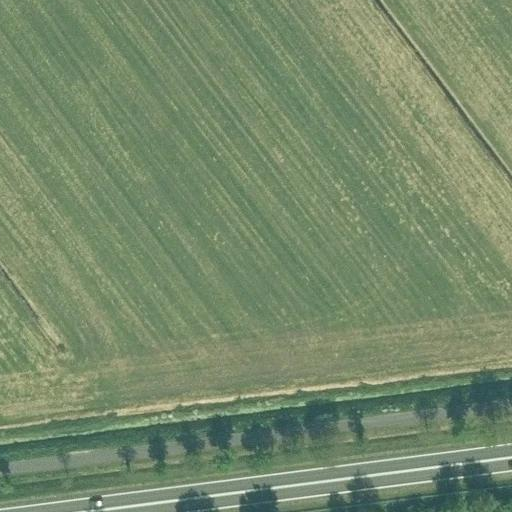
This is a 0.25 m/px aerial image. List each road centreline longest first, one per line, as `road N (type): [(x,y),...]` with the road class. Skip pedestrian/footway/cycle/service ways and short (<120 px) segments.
road 1 (unclassified): [(0,468),(511,402)]
road 2 (trunk): [(72,511),(511,455)]
